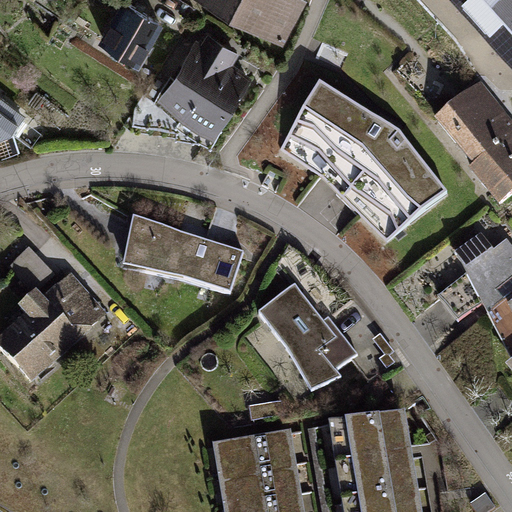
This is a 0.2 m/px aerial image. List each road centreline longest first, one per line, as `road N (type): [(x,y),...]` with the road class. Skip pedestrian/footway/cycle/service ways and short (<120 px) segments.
road 1 (residential): [(511,487),(371,288),(292,220),(176,171),(97,165),(0,182)]
road 2 (residential): [(511,114),(421,0)]
